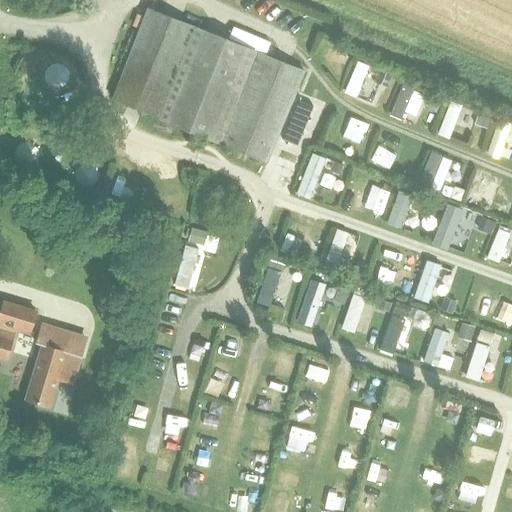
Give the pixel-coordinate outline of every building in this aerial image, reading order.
[(265,163),(302,71),(146,9),(110,98),(156,117),(155,119),(265,163)] [(298,99),(285,129),(304,137),(316,106),(298,99)] [(28,333),(34,311),(1,301),(0,305),(0,360),(4,361),(13,329),(28,333)] [(72,382),(85,336),(43,324),(38,342),(42,343),(25,400),(49,407),(57,378),(72,382)] [(178,488),(210,375),(153,358),(120,471),(178,488)]
